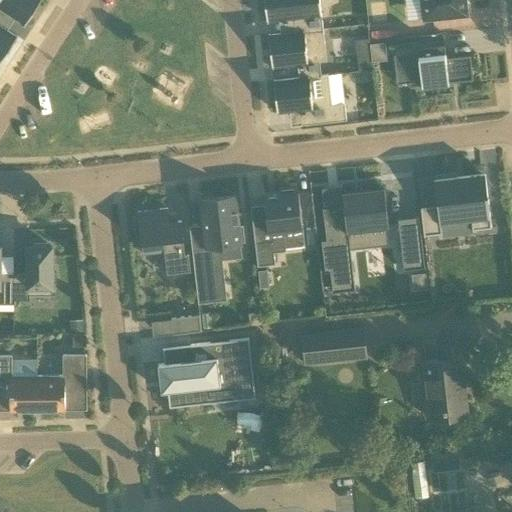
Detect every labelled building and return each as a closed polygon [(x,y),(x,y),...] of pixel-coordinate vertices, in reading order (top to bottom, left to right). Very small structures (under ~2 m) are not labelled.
[(41,0),(0,0),(0,23),(0,24),(8,13),(25,24),(41,0)] [(290,32),(317,29),(315,16),(322,15),(320,0),(265,0),(267,22),(288,19),(290,32)] [(403,34),(402,0),(365,0),(366,35),(403,34)] [(424,0),(426,14),(470,9),(468,0),(424,0)] [(0,62),(0,63),(18,35),(0,24),(0,23),(0,62)] [(293,65),(295,78),(322,75),(320,62),(327,61),(323,29),(317,29),(290,32),(269,35),(272,67),(293,65)] [(372,56),(372,58),(387,56),(385,38),(370,40),(372,56)] [(474,79),(471,54),(446,57),(445,45),(418,49),(419,52),(419,60),(407,62),(410,86),(422,85),(422,86),(449,83),(449,82),(474,79)] [(372,56),(358,58),(359,70),(373,68),(372,58),(372,56)] [(328,74),(322,75),(295,78),(274,80),(277,113),(299,111),(300,124),(327,121),(325,108),(332,107),(328,74)] [(485,173),(457,176),(456,171),(435,173),(436,178),(433,178),(436,205),(420,207),(423,235),(424,235),(441,233),(440,224),(470,220),(472,230),(491,228),(488,199),(485,199),(485,195),(487,195),(485,173)] [(388,228),(384,187),(343,191),(343,190),(323,192),(325,207),(322,208),(326,240),(321,240),(324,272),(329,272),(332,292),(355,289),(348,232),(388,228)] [(280,195),(262,197),(266,233),(270,233),(271,241),(253,243),(256,267),(273,265),(272,253),(284,251),(282,231),(301,229),(297,193),(292,193),(292,190),(279,191),(280,195)] [(196,276),(199,303),(228,300),(222,244),(241,242),(241,241),(245,240),(243,224),(239,225),(236,195),(201,199),(206,246),(193,248),(194,262),(196,262),(197,277),(196,276)] [(148,242),(150,259),(171,257),(174,279),(196,276),(197,277),(196,262),(194,262),(192,263),(188,228),(176,229),(174,216),(145,219),(146,226),(142,227),(143,237),(144,242),(148,242)] [(419,216),(398,218),(404,269),(425,267),(419,216)] [(29,300),(29,294),(51,294),(51,281),(55,281),(55,269),(51,269),(51,247),(46,247),(46,243),(33,243),(33,247),(28,247),(28,273),(13,273),(13,300),(29,300)] [(267,269),(259,270),(261,287),(269,287),(267,269)] [(0,303),(13,304),(13,300),(13,273),(0,273),(0,303)] [(173,334),(200,331),(199,315),(171,318),(173,334)] [(76,319),(70,320),(70,332),(73,332),(84,332),(84,319),(76,319)] [(304,365),(367,358),(364,327),(301,334),(304,365)] [(73,332),(73,345),(86,345),(86,332),(84,332),(73,332)] [(255,397),(248,338),(190,344),(191,360),(158,364),(161,392),(167,391),(169,407),(205,403),(204,387),(235,384),(236,399),(255,397)] [(444,419),(466,416),(460,360),(466,359),(465,343),(438,346),(440,360),(425,362),(430,410),(443,409),(444,419)] [(0,408),(36,409),(37,374),(11,374),(11,354),(0,353),(0,408)] [(62,374),(37,374),(36,409),(85,409),(85,354),(62,354),(62,374)] [(166,445),(169,470),(218,465),(215,440),(166,445)]
